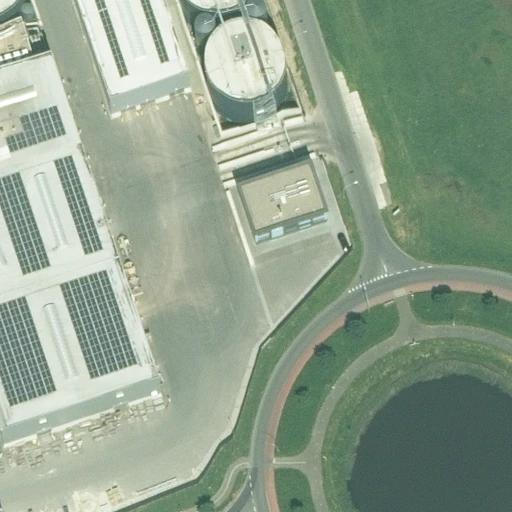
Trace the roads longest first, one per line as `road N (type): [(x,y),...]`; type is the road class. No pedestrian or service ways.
road 1 (unclassified): [(394,287),(297,0)]
road 2 (unclassified): [(394,287),(324,325),(275,388),(257,466),(263,511)]
road 3 (unclassified): [(511,289),(464,279),(394,287)]
